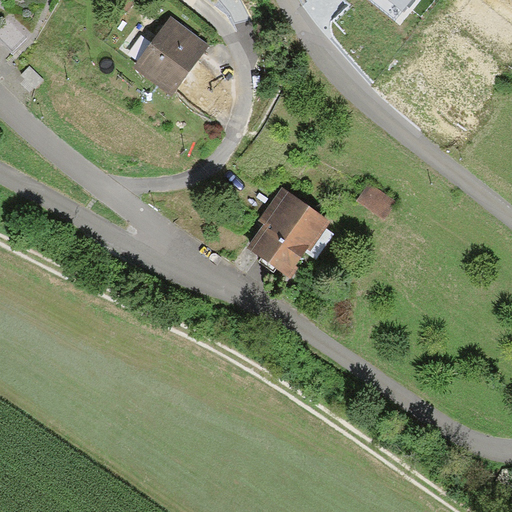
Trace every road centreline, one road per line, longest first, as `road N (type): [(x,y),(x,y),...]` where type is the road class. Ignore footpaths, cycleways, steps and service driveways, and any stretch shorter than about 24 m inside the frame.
road 1 (track): [(0,237),(247,363),(469,511)]
road 2 (residential): [(171,261),(322,339),(450,431),(495,453),(511,451)]
road 3 (residential): [(511,221),(330,75),(283,0)]
road 4 (residential): [(171,261),(133,209),(0,103)]
road 5 (residential): [(0,172),(117,240),(171,261)]
